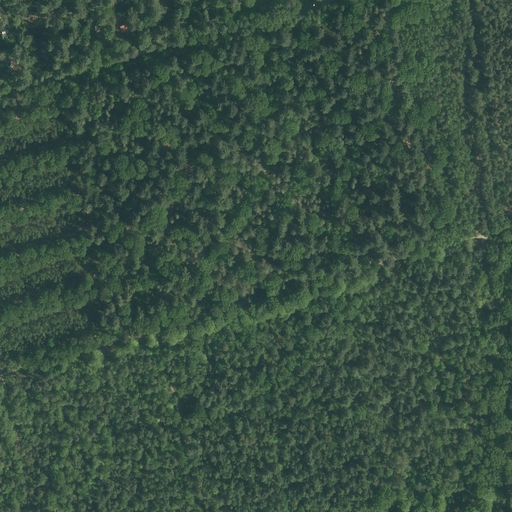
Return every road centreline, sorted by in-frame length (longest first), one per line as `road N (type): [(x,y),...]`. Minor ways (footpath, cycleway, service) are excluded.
road 1 (track): [(0,375),(480,234),(511,237)]
road 2 (unclassified): [(0,91),(331,0)]
road 3 (track): [(504,511),(502,353),(480,234)]
road 4 (track): [(246,303),(253,253),(219,30)]
road 5 (track): [(156,329),(200,511)]
road 6 (track): [(0,364),(33,511)]
road 7 (track): [(371,511),(503,479)]
